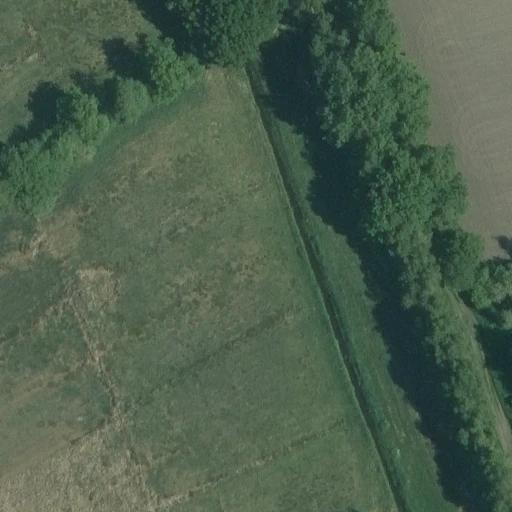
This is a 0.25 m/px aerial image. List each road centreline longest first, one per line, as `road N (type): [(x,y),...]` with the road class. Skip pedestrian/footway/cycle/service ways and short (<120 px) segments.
road 1 (track): [(457,326),(331,0)]
road 2 (track): [(511,464),(457,326)]
